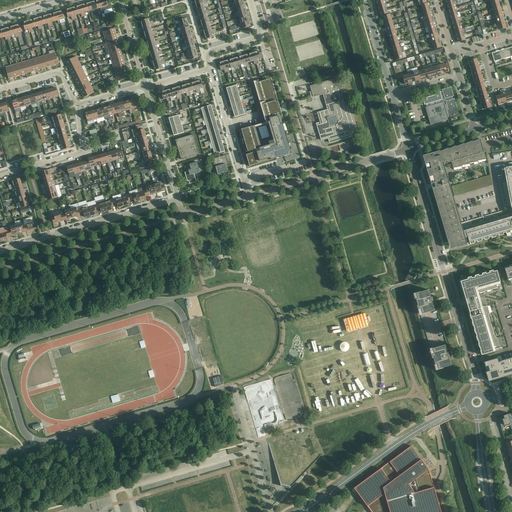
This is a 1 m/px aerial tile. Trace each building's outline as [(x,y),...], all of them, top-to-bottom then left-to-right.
[(99,12),(97,9),(95,0),(90,2),(94,14),(95,17),(96,17),(96,15),(96,13),(99,12)] [(100,0),(96,0),(95,0),(97,9),(100,8),(101,11),(103,11),(100,0)] [(105,0),(100,0),(103,11),(112,8),(110,1),(106,2),(105,0)] [(85,3),(88,12),(91,11),(92,14),(94,14),(90,2),(85,3)] [(195,5),(197,10),(205,7),(204,5),(207,4),(207,2),(195,5)] [(82,17),(84,16),(80,5),(75,6),(78,15),(81,14),(82,17)] [(234,13),(235,15),(246,11),(245,6),(236,9),(237,12),(234,13)] [(501,11),(500,6),(492,8),(488,9),(489,15),(494,14),(501,11)] [(74,19),(71,8),(65,9),(68,17),(71,17),(72,20),(74,19)] [(198,15),(200,20),(208,17),(207,14),(210,13),(210,11),(198,15)] [(60,23),(57,12),(52,13),(54,21),(57,21),(58,24),(60,23)] [(42,16),(45,24),(48,23),(49,27),(50,26),(47,15),(42,16)] [(237,22),(238,24),(249,21),(248,16),(239,19),(240,22),(237,22)] [(32,19),(35,27),(38,26),(39,30),(41,29),(37,17),(32,19)] [(494,25),(497,24),(504,22),(503,17),(495,19),(493,20),(494,25)] [(176,24),(176,26),(188,23),(187,18),(178,20),(179,24),(176,24)] [(31,32),(28,20),(22,22),(25,30),(28,29),(29,32),(31,32)] [(201,25),(202,29),(211,27),(210,24),(213,23),(212,21),(201,25)] [(251,26),(249,21),(238,24),(238,26),(241,25),(242,29),(243,32),(249,30),(248,27),(251,26)] [(141,26),(143,31),(151,29),(150,26),(154,25),(153,23),(141,26)] [(9,27),(12,35),(15,34),(16,37),(18,37),(14,25),(9,27)] [(105,37),(116,34),(114,28),(103,32),(105,37)] [(179,34),(179,36),(191,33),(189,28),(181,30),(182,33),(179,34)] [(216,33),(215,31),(204,34),(205,39),(214,37),(213,34),(216,33)] [(144,36),(146,41),(154,38),(153,35),(156,34),(156,32),(144,36)] [(116,34),(105,37),(106,43),(117,40),(116,34)] [(182,44),(182,46),(194,43),(192,38),(184,40),(185,43),(182,44)] [(108,48),(119,45),(117,40),(106,43),(108,48)] [(147,46),(149,51),(157,48),(156,45),(159,44),(159,42),(147,46)] [(109,54),(121,51),(119,45),(108,48),(109,54)] [(185,54),(185,56),(197,52),(195,48),(187,50),(188,53),(185,54)] [(502,59),(510,57),(508,48),(500,51),(502,59)] [(121,51),(109,54),(111,59),(122,56),(121,51)] [(253,52),(256,64),(258,63),(257,60),(260,59),(259,56),(262,55),(261,53),(259,54),(258,51),(253,52)] [(494,62),(502,59),(500,51),(492,53),(494,62)] [(162,54),(162,52),(150,55),(152,60),(160,58),(159,55),(162,54)] [(256,64),(253,52),(248,54),(250,62),(253,61),(254,64),(256,64)] [(55,53),(49,54),(52,66),(58,64),(55,53)] [(52,66),(49,54),(44,56),(47,67),(52,66)] [(246,67),(243,55),(238,57),(240,65),(243,64),(244,67),(246,67)] [(44,56),(38,58),(41,69),(47,67),(44,56)] [(68,67),(79,62),(76,56),(66,62),(68,67)] [(113,65),(124,61),(122,56),(111,59),(113,65)] [(36,70),(41,69),(38,58),(33,59),(36,70)] [(237,70),(233,58),(228,59),(231,68),(234,67),(235,70),(237,70)] [(27,61),(31,72),(36,70),(33,59),(27,61)] [(468,61),(470,69),(479,67),(476,59),(468,61)] [(22,62),(25,74),(31,72),(27,61),(22,62)] [(114,70),(125,67),(124,61),(113,65),(114,70)] [(227,72),(223,61),(218,62),(221,71),(224,70),(225,73),(227,72)] [(20,75),(25,74),(22,62),(16,64),(20,75)] [(79,62),(68,67),(71,72),(81,67),(79,62)] [(165,62),(153,65),(154,70),(163,68),(162,65),(165,64),(165,62)] [(442,76),(439,65),(438,63),(433,65),(433,67),(436,75),(439,75),(439,77),(442,76)] [(16,64),(11,66),(14,77),(20,75),(16,64)] [(444,64),(439,65),(442,76),(444,75),(443,73),(449,72),(446,64),(444,65),(444,64)] [(14,77),(11,66),(5,67),(8,78),(14,77)] [(431,79),(428,68),(428,66),(422,68),(423,70),(426,78),(429,78),(429,80),(431,79)] [(81,67),(71,72),(73,77),(84,72),(81,67)] [(116,76),(127,72),(125,67),(114,70),(116,76)] [(479,67),(470,69),(472,77),(481,75),(479,67)] [(408,75),(411,85),(413,84),(412,82),(415,81),(413,73),(412,71),(407,73),(408,75)] [(84,72),(73,77),(76,82),(86,77),(84,72)] [(127,72),(116,76),(118,81),(129,78),(127,72)] [(419,83),(421,82),(418,72),(413,73),(415,81),(418,81),(419,83)] [(408,86),(411,85),(408,75),(402,76),(405,85),(408,84),(408,86)] [(472,77),(475,85),(483,83),(481,75),(472,77)] [(86,77),(76,82),(78,87),(89,82),(86,77)] [(291,154),(286,136),(280,115),(278,115),(268,79),(256,83),(267,120),(269,119),(277,146),(246,155),(249,166),(276,159),(275,157),(280,155),(280,157),(291,154)] [(334,82),(333,80),(310,87),(313,97),(323,94),(326,105),(343,100),(341,94),(345,92),(343,85),(341,86),(340,82),(338,81),(334,82)] [(195,81),(190,83),(193,91),(196,90),(197,93),(199,93),(195,81)] [(89,82),(78,87),(81,92),(91,87),(89,82)] [(486,91),(483,83),(475,85),(477,94),(486,91)] [(189,96),(185,84),(181,86),(183,94),(186,93),(187,96),(189,96)] [(226,88),(228,94),(238,91),(236,85),(226,88)] [(91,87),(81,92),(84,98),(94,93),(91,87)] [(179,99),(176,87),(171,89),(173,97),(176,96),(177,99),(179,99)] [(425,107),(426,109),(430,125),(448,120),(447,117),(450,116),(450,119),(459,116),(454,99),(453,99),(452,97),(454,96),(451,87),(442,90),(442,92),(440,92),(439,91),(422,96),(424,105),(427,104),(428,106),(425,107)] [(56,88),(50,89),(53,98),(59,97),(56,88)] [(47,100),(53,98),(50,89),(45,91),(47,100)] [(167,102),(169,102),(166,90),(161,91),(163,100),(166,99),(167,102)] [(45,91),(39,93),(42,101),(47,100),(45,91)] [(228,94),(229,100),(240,97),(238,91),(228,94)] [(477,94),(480,102),(488,99),(486,91),(477,94)] [(36,103),(42,101),(39,93),(34,94),(36,103)] [(36,103),(34,94),(28,96),(31,105),(36,103)] [(498,105),(506,103),(504,94),(496,97),(498,105)] [(31,105),(28,96),(23,97),(26,106),(31,105)] [(23,97),(17,99),(20,108),(26,106),(23,97)] [(241,102),(240,97),(229,100),(231,105),(241,102)] [(133,113),(136,112),(134,108),(137,107),(136,104),(135,100),(135,98),(129,100),(133,113)] [(20,108),(17,99),(12,101),(14,110),(20,108)] [(480,102),(482,110),(491,107),(488,99),(480,102)] [(123,102),(126,111),(129,110),(130,114),(133,113),(129,100),(123,102)] [(321,122),(320,122),(316,123),(317,127),(319,126),(321,132),(319,132),(321,140),(328,138),(329,143),(357,135),(357,133),(349,106),(345,107),(343,100),(326,105),(327,110),(318,113),(321,122)] [(3,113),(5,112),(9,111),(6,102),(0,104),(3,113)] [(118,103),(121,112),(122,117),(125,116),(124,111),(126,111),(123,102),(118,103)] [(231,105),(233,111),(243,108),(241,102),(231,105)] [(121,112),(118,103),(112,105),(115,114),(121,112)] [(112,105),(107,107),(111,120),(114,119),(112,115),(115,114),(112,105)] [(201,108),(203,114),(213,111),(211,105),(201,108)] [(101,108),(104,117),(105,119),(108,118),(109,121),(111,120),(107,107),(101,108)] [(96,110),(99,119),(104,117),(101,108),(96,110)] [(245,114),(244,112),(243,108),(233,111),(235,117),(245,114)] [(99,119),(96,110),(91,111),(93,120),(99,119)] [(93,120),(91,111),(85,113),(87,122),(93,120)] [(203,114),(204,120),(214,117),(213,111),(203,114)] [(53,123),(62,120),(60,114),(51,117),(53,123)] [(169,118),(170,124),(180,121),(179,115),(169,118)] [(216,122),(214,117),(204,120),(206,125),(216,122)] [(53,123),(54,125),(55,128),(63,126),(62,120),(53,123)] [(170,124),(172,130),(182,127),(180,121),(170,124)] [(206,125),(208,131),(218,128),(216,122),(206,125)] [(266,125),(258,128),(261,139),(269,137),(266,125)] [(55,128),(56,132),(56,134),(65,131),(63,126),(55,128)] [(253,126),(239,130),(246,152),(259,148),(253,126)] [(134,138),(145,135),(144,129),(141,130),(140,127),(131,130),(134,138)] [(184,133),(182,127),(172,130),(174,136),(184,133)] [(208,131),(209,137),(220,134),(218,128),(208,131)] [(56,134),(57,136),(58,139),(67,137),(65,131),(56,134)] [(175,140),(181,159),(185,158),(184,157),(186,157),(186,158),(199,154),(193,134),(175,140)] [(209,137),(211,141),(211,143),(221,140),(220,134),(209,137)] [(138,143),(147,140),(145,135),(134,138),(136,143),(138,143)] [(58,139),(59,142),(59,145),(68,142),(67,137),(58,139)] [(467,244),(466,242),(465,237),(464,234),(443,162),(450,160),(453,168),(462,166),(470,164),(470,163),(478,162),(478,161),(486,159),(484,152),(482,147),(480,139),(422,156),(446,237),(450,249),(467,244)] [(136,143),(138,152),(149,149),(147,140),(138,143),(136,143)] [(211,143),(213,148),(223,145),(221,140),(211,143)] [(68,142),(59,145),(61,150),(70,148),(68,142)] [(213,148),(214,154),(225,151),(223,145),(213,148)] [(118,159),(120,159),(124,158),(121,149),(116,151),(118,159)] [(141,160),(143,159),(152,157),(149,149),(138,152),(139,155),(140,158),(141,160)] [(118,159),(116,151),(110,152),(113,161),(118,159)] [(113,161),(110,152),(105,154),(107,163),(113,161)] [(99,155),(102,164),(107,163),(105,154),(99,155)] [(96,166),(98,165),(102,164),(99,155),(94,157),(96,166)] [(226,166),(228,165),(225,155),(213,159),(214,165),(216,165),(216,167),(215,167),(218,174),(219,175),(222,174),(222,173),(227,171),(226,166)] [(96,166),(94,157),(88,159),(89,161),(89,160),(91,167),(96,166)] [(154,163),(152,157),(143,159),(146,168),(151,166),(151,163),(154,163)] [(83,162),(86,171),(92,169),(91,167),(89,160),(89,161),(83,162)] [(86,171),(83,162),(78,164),(80,173),(86,171)] [(187,182),(189,181),(190,184),(196,182),(194,174),(200,172),(197,162),(189,164),(190,166),(187,167),(188,171),(185,173),(187,182)] [(78,164),(72,165),(75,174),(80,173),(78,164)] [(69,176),(73,175),(75,174),(72,165),(67,167),(69,176)] [(504,191),(505,194),(506,194),(506,198),(506,201),(506,202),(507,202),(508,205),(507,205),(507,206),(510,206),(511,205),(511,218),(510,219),(509,217),(508,214),(498,217),(497,217),(498,218),(494,219),(494,218),(494,219),(491,219),(490,220),(487,221),(486,221),(483,222),(480,223),(479,223),(464,227),(465,230),(466,233),(464,234),(465,237),(467,236),(469,243),(470,243),(470,242),(473,241),(473,242),(474,242),(477,241),(477,240),(480,239),(481,240),(484,239),(484,238),(488,237),(488,238),(491,237),(492,237),(491,236),(495,235),(495,236),(498,235),(499,235),(499,234),(502,233),(502,234),(503,233),(506,233),(506,234),(510,233),(510,231),(511,230),(511,166),(505,168),(508,182),(506,183),(503,183),(504,187),(505,190),(504,191)] [(52,175),(51,173),(50,169),(41,172),(43,178),(52,175)] [(52,175),(43,178),(44,183),(53,180),(52,175)] [(461,188),(464,187),(467,187),(470,186),(473,185),(476,184),(479,183),(481,182),(482,182),(484,182),(483,177),(481,178),(481,179),(452,187),(453,191),(456,190),(458,189),(461,188)] [(11,181),(12,184),(13,186),(22,184),(20,178),(11,181)] [(53,180),(44,183),(46,189),(55,186),(53,180)] [(156,193),(165,191),(162,180),(153,182),(154,184),(156,193)] [(13,186),(13,189),(14,192),(23,189),(22,184),(13,186)] [(145,187),(146,190),(148,196),(156,193),(154,184),(145,187)] [(48,194),(56,191),(60,190),(59,186),(55,187),(55,186),(46,189),(48,194)] [(14,192),(15,195),(16,197),(25,195),(23,189),(14,192)] [(146,190),(138,192),(141,201),(146,199),(145,196),(148,196),(146,190)] [(56,191),(48,194),(49,200),(58,197),(56,191)] [(138,192),(130,195),(131,200),(134,200),(135,203),(141,201),(138,192)] [(16,197),(17,200),(18,203),(26,200),(25,195),(16,197)] [(121,197),(124,206),(129,204),(129,201),(131,200),(130,195),(121,197)] [(121,197),(113,200),(115,205),(117,205),(118,207),(124,206),(121,197)] [(107,211),(105,202),(104,199),(95,202),(96,205),(98,210),(99,213),(107,211)] [(18,203),(19,208),(19,209),(28,206),(26,200),(18,203)] [(113,200),(105,202),(107,211),(113,209),(112,206),(115,205),(113,200)] [(87,204),(79,207),(80,209),(81,215),(84,214),(85,217),(90,216),(88,207),(87,204)] [(99,213),(98,210),(96,205),(88,207),(90,216),(99,213)] [(70,209),(73,218),(81,215),(80,209),(77,210),(76,207),(70,209)] [(66,214),(63,214),(65,220),(73,218),(70,209),(65,211),(66,214)] [(53,223),(65,220),(63,214),(60,215),(59,212),(53,214),(54,217),(52,218),(53,223)] [(25,226),(26,231),(38,228),(36,222),(33,223),(32,220),(26,222),(27,225),(25,226)] [(21,223),(15,225),(18,234),(26,231),(25,226),(22,226),(21,223)] [(10,226),(7,227),(10,236),(18,234),(15,225),(10,227),(10,226)] [(0,228),(0,234),(2,242),(8,240),(7,237),(10,236),(7,227),(0,228)] [(464,279),(460,280),(464,296),(466,295),(467,299),(465,299),(465,300),(467,304),(468,308),(469,308),(470,311),(469,311),(470,315),(472,315),(472,318),(471,318),(472,322),(474,322),(475,325),(473,326),(474,330),(476,329),(477,332),(475,333),(476,337),(478,336),(479,339),(477,340),(482,355),(500,350),(497,338),(495,338),(494,335),(493,335),(492,332),(493,332),(492,328),(491,328),(490,325),(491,325),(490,321),(489,321),(488,318),(489,318),(488,314),(490,314),(487,306),(482,307),(478,294),(480,293),(480,292),(483,292),(487,291),(487,290),(490,289),(490,290),(494,289),(494,288),(497,287),(497,288),(501,287),(497,271),(493,272),(490,273),(489,273),(485,274),(486,275),(482,276),(482,275),(478,276),(478,277),(475,278),(475,277),(471,278),(471,279),(468,280),(468,279),(464,280),(464,279)] [(416,294),(414,294),(420,314),(435,310),(433,307),(433,305),(433,304),(436,303),(434,302),(433,298),(433,297),(433,295),(432,296),(430,296),(430,295),(428,290),(424,291),(420,292),(416,294)] [(263,332),(263,325),(261,325),(261,320),(256,320),(257,325),(253,325),(253,332),(263,332)] [(445,345),(430,349),(436,370),(451,365),(449,361),(449,359),(452,358),(450,357),(449,355),(449,350),(449,351),(447,351),(446,350),(445,345)] [(497,358),(484,362),(488,377),(491,376),(492,381),(511,374),(511,357),(498,362),(497,358)] [(213,379),(215,387),(224,384),(221,376),(213,379)] [(246,391),(248,397),(257,395),(255,388),(246,391)] [(321,455),(268,442),(269,446),(281,484),(281,486),(290,487),(291,486),(305,472),(318,458),(321,455)] [(380,468),(354,488),(367,506),(384,494),(389,511),(440,511),(434,487),(414,493),(408,484),(428,469),(421,459),(411,446),(389,462),(399,475),(390,482),(380,468)] [(173,507),(172,503),(162,506),(161,507),(161,511),(198,511),(218,506),(215,495),(184,504),(184,505),(180,506),(180,505),(173,507)]
